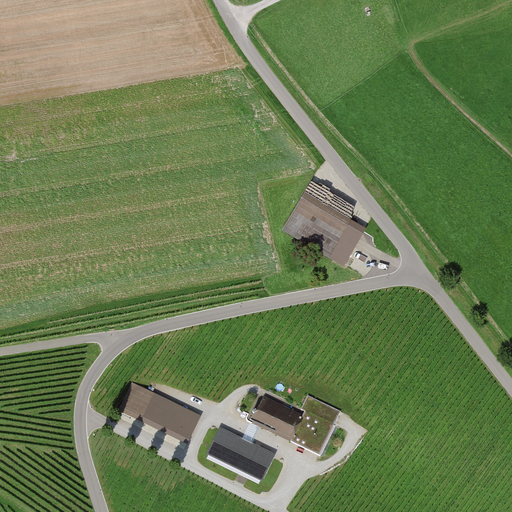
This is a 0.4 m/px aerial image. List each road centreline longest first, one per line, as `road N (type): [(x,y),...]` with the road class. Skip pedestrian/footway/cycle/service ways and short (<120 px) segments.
road 1 (unclassified): [(219,0),(247,49),(424,274)]
road 2 (unclassified): [(424,274),(154,327),(123,341)]
road 3 (track): [(274,511),(80,408)]
road 4 (residential): [(123,341),(80,408),(79,440),(103,511)]
road 5 (unclassified): [(424,274),(511,386)]
road 6 (unclassified): [(123,341),(0,352)]
